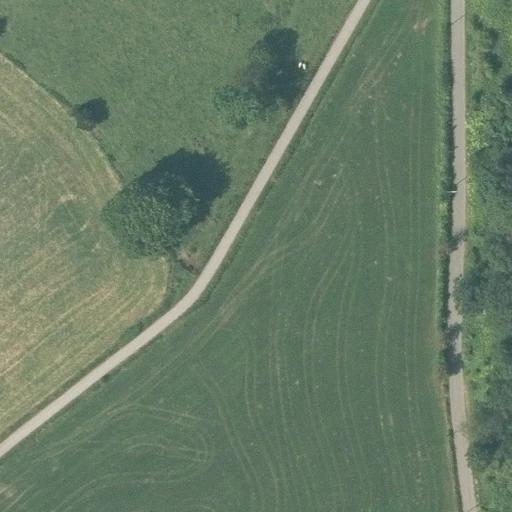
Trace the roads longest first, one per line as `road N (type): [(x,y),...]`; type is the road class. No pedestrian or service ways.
road 1 (track): [(365,0),(198,290),(0,450)]
road 2 (unclassified): [(470,511),(454,322),(457,0)]
